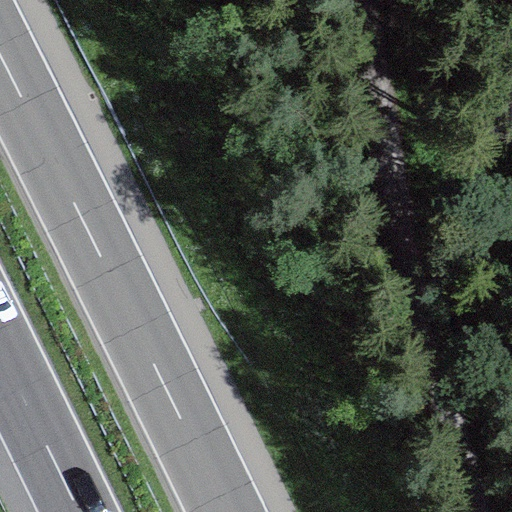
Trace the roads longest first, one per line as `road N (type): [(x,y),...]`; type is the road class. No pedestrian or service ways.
road 1 (track): [(480,511),(358,0)]
road 2 (motorway): [(225,511),(0,54)]
road 3 (motorway): [(0,351),(78,511)]
